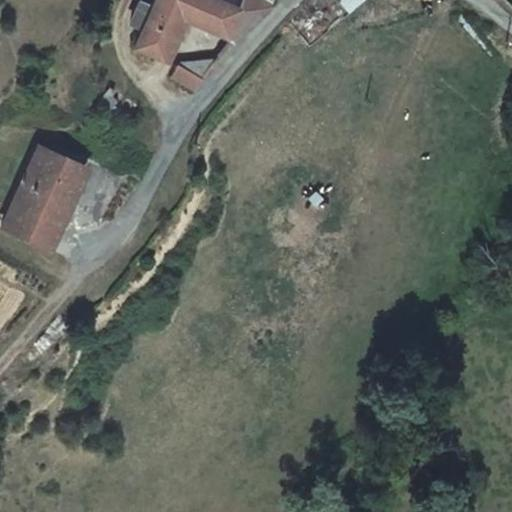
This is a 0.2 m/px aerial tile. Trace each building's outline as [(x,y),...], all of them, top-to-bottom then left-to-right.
[(234,27),(243,6),(225,0),(162,0),(157,13),(149,32),(141,52),(174,66),(191,19),(231,33),(234,27)] [(234,27),(250,34),(274,6),(265,0),(246,0),(243,6),(234,27)] [(149,32),(157,13),(146,8),(139,27),(149,32)] [(201,90),(210,80),(182,69),(179,81),(201,90)] [(77,143),(32,124),(0,202),(0,204),(43,223),(77,143)]
